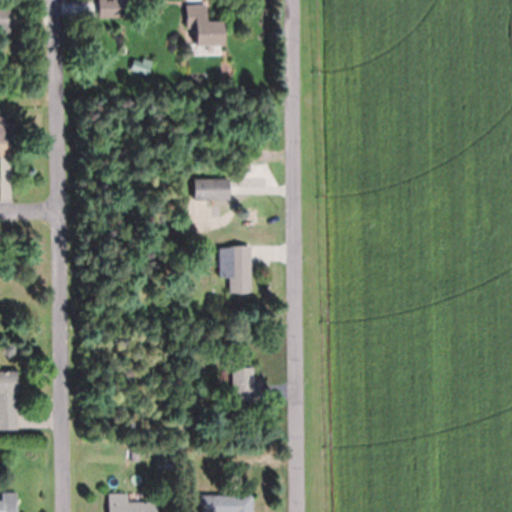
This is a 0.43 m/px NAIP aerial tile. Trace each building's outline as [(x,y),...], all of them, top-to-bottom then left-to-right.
[(97,0),(132,0),(133,15),(98,17),(98,14),(97,0)] [(186,4),(202,3),(204,3),(205,20),(220,20),(221,43),(218,43),(218,45),(195,46),(195,44),(193,44),(193,25),(185,25),(184,4),(186,4)] [(9,23),(9,28),(0,28),(0,7),(9,7),(9,9),(9,23)] [(187,81),(187,73),(202,73),(203,80),(187,81)] [(0,143),(0,114),(6,114),(6,122),(12,123),(12,143),(11,143),(0,143)] [(228,202),(228,180),(192,180),(192,202),(228,202)] [(249,246),(249,260),(249,291),(227,292),(227,276),(217,276),(217,247),(226,247),(226,246),(249,245),(249,246)] [(257,384),(258,397),(258,399),(251,399),(251,400),(229,401),(229,399),(223,399),(223,384),(229,384),(229,382),(228,369),(223,369),(222,355),(248,354),(249,366),(250,366),(251,381),(257,381),(257,384)] [(15,413),(16,426),(16,428),(14,428),(0,428),(0,370),(15,370),(16,392),(15,392),(15,413)] [(138,461),(130,460),(130,447),(138,448),(138,461)] [(0,511),(0,492),(15,492),(15,511),(0,511)] [(126,493),(126,501),(154,501),(154,511),(106,511),(107,492),(126,493)] [(198,511),(199,494),(251,495),(251,511),(198,511)]
